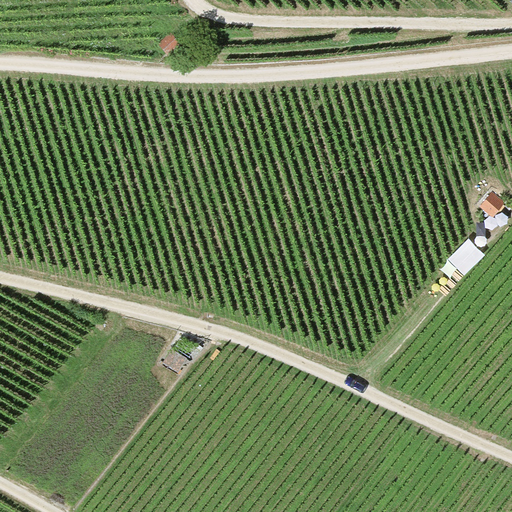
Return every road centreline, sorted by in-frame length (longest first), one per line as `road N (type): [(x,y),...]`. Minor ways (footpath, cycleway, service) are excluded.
road 1 (track): [(0,279),(225,336),(511,457)]
road 2 (track): [(0,60),(241,76),(511,53)]
road 3 (track): [(511,20),(234,18),(196,0)]
